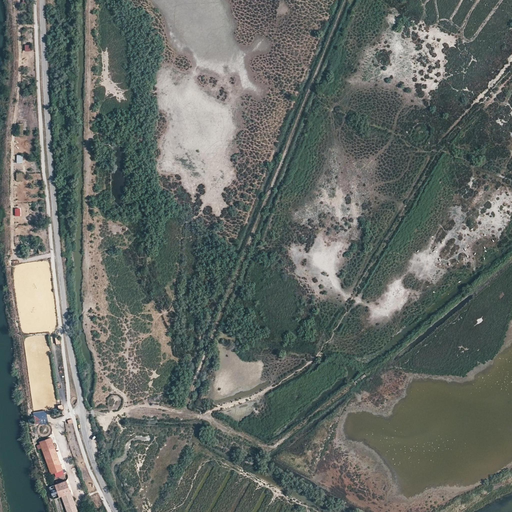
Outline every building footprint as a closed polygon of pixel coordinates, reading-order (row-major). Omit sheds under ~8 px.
[(46,410),(33,413),(35,426),(48,423),(46,410)] [(42,429),(39,429),(39,435),(49,435),(49,425),(42,425),(42,429)] [(51,438),(40,442),(51,474),(63,470),(51,438)] [(67,511),(75,511),(78,511),(67,481),(54,485),(59,498),(63,497),(67,511)] [(54,485),(50,487),(53,498),(58,496),(54,485)]
